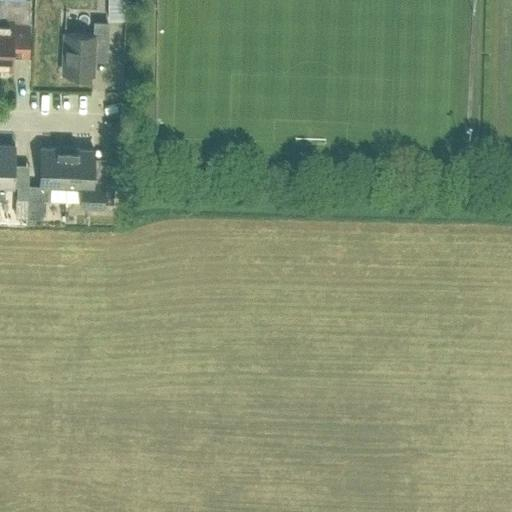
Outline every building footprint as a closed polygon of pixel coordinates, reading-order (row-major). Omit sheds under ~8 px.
[(27,58),(29,23),(29,0),(0,0),(0,67),(11,67),(11,58),(27,58)] [(122,37),(125,14),(114,13),(112,36),(122,37)] [(106,47),(107,22),(94,21),(94,33),(64,32),(63,72),(93,73),(94,46),(106,47)] [(15,145),(0,143),(0,198),(4,199),(4,185),(13,185),(15,145)] [(39,192),(27,191),(26,215),(42,216),(43,198),(50,198),(50,184),(65,185),(67,147),(41,146),(39,192)] [(67,147),(65,185),(80,186),(79,205),(102,206),(104,181),(92,181),(93,148),(67,147)]
